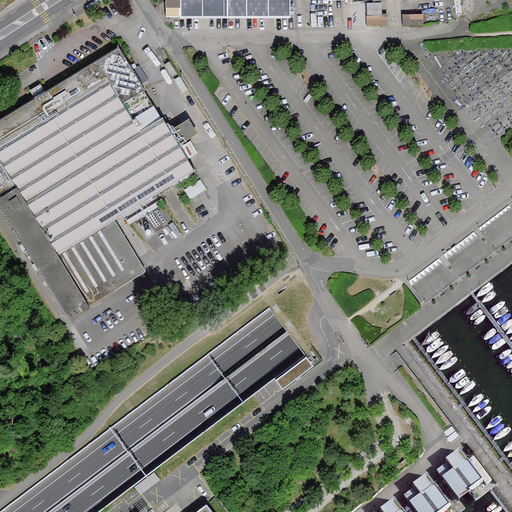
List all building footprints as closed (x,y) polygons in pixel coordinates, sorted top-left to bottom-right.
[(165,0),(166,19),(290,20),(289,0),(165,0)] [(406,23),(426,22),(426,10),(405,11),(406,23)] [(121,50),(0,123),(0,209),(67,320),(147,272),(116,222),(196,174),(181,149),(200,137),(190,120),(170,132),(121,50)] [(203,178),(188,188),(193,196),(208,185),(203,178)] [(460,455),(437,474),(461,503),(484,484),(460,455)] [(414,487),(404,495),(417,511),(441,511),(452,505),(427,471),(414,482),(414,487)] [(212,511),(206,503),(195,511),(212,511)]
